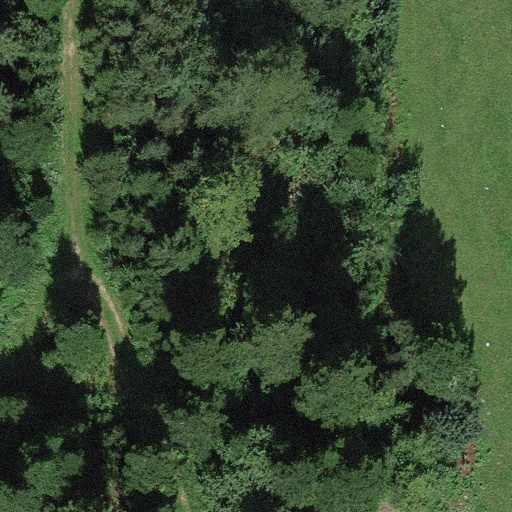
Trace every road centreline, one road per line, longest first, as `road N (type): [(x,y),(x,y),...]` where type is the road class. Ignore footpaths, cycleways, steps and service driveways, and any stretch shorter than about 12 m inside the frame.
road 1 (track): [(181,511),(152,406),(93,273),(76,199),(70,80),(77,0)]
road 2 (track): [(0,359),(10,332),(93,273)]
